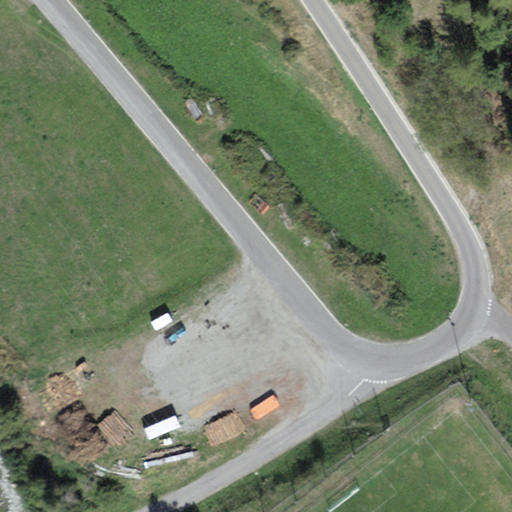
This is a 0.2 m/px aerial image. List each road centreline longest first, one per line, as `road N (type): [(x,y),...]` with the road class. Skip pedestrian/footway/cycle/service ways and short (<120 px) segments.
road 1 (tertiary): [(376,359),(328,331),(47,0)]
road 2 (tertiary): [(314,0),(458,224),(477,268),(476,296)]
road 3 (unclassified): [(165,511),(307,424),(376,359)]
road 4 (tertiary): [(476,296),(468,316),(436,346),(376,359)]
